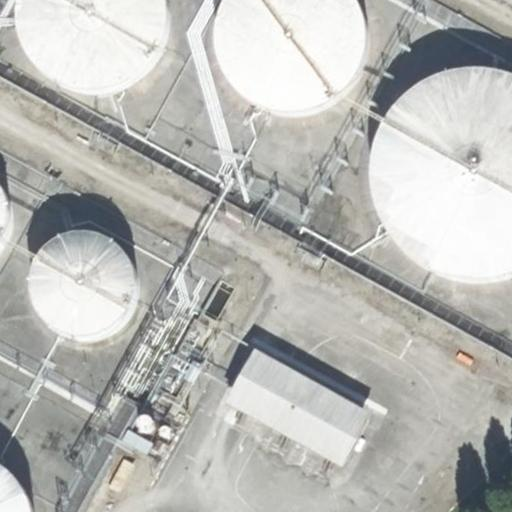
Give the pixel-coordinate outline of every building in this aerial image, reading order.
[(116,89),(141,73),(157,50),(163,22),(158,0),(21,0),(17,21),(22,48),(38,73),(60,88),(90,94),(116,89)] [(315,113),(340,97),(356,73),(362,45),(356,17),(344,0),(232,0),(223,14),(216,45),(221,72),(237,96),(259,111),(289,118),(315,113)] [(511,273),(511,85),(503,82),(479,78),(451,81),(424,92),(404,107),(387,129),(377,154),(373,180),(378,211),(389,234),(402,251),(425,269),(454,280),(474,282),(498,279),(511,273)] [(101,334),(118,320),(128,302),(130,282),(123,261),(111,247),(94,237),(73,235),(53,242),(38,254),(30,267),(26,292),(31,310),(45,327),(61,336),(83,339),(101,334)] [(258,375),(245,399),(337,452),(351,429),(258,375)] [(0,511),(24,511),(23,506),(8,483),(0,477),(0,511)]
